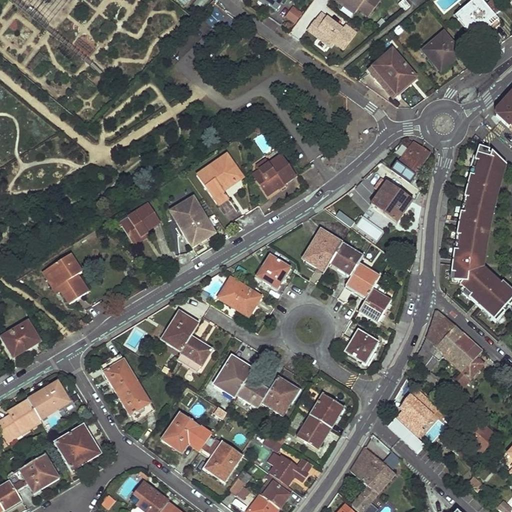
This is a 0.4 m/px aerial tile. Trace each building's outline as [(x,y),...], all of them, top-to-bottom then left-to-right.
[(270,5),(276,9),(280,2),(278,0),(272,2),(270,5)] [(339,0),(338,2),(354,14),(358,9),(369,17),(381,1),(379,0),(339,0)] [(444,14),(459,0),(435,0),(433,2),(444,14)] [(464,16),(457,22),(471,38),(486,25),(492,32),(500,26),(477,0),(475,0),(461,12),(464,16)] [(408,7),(403,1),(397,6),(402,12),(408,7)] [(294,8),(287,17),(294,23),(302,13),(294,8)] [(320,14),(315,21),(320,26),(313,35),(329,47),(333,42),(344,50),(356,34),(345,26),(342,30),(320,14)] [(315,21),(308,31),(313,35),(320,26),(315,21)] [(459,56),(442,35),(421,52),(428,63),(427,64),(435,74),(437,72),(439,74),(459,56)] [(390,51),(365,72),(372,81),(393,95),(413,79),(390,51)] [(511,110),(511,92),(496,110),(494,115),(497,118),(506,107),(511,112),(511,110)] [(335,109),(346,109),(347,96),(336,95),(335,109)] [(506,107),(497,118),(508,128),(510,127),(511,128),(511,110),(511,112),(506,107)] [(264,133),(255,137),(262,153),(271,149),(264,133)] [(431,154),(416,144),(402,161),(399,159),(390,171),(410,184),(431,154)] [(481,306),(479,308),(496,323),(511,305),(511,290),(503,283),(501,284),(500,286),(495,282),(496,280),(484,269),(479,265),(480,262),(485,263),(490,234),(487,233),(488,227),(491,227),(498,199),(495,198),(497,192),(499,192),(505,170),(503,170),(505,165),(497,158),(492,153),(491,155),(488,154),(489,152),(487,150),(479,148),(473,166),(468,185),(470,185),(469,190),(466,189),(462,206),(459,222),(461,222),(460,227),(458,227),(455,243),(453,260),(455,260),(455,265),(452,265),(450,282),(462,283),(460,286),(471,296),(469,299),(475,304),(477,303),(481,306)] [(298,178),(283,157),(270,167),(261,173),(254,178),(268,198),(279,190),(277,187),(282,184),(285,186),(298,178)] [(227,158),(196,177),(214,206),(226,198),(223,193),(220,189),(225,186),(228,189),(241,180),(227,158)] [(266,161),(257,167),(261,173),(270,167),(266,161)] [(414,203),(377,176),(370,185),(375,189),(366,202),(398,225),(414,203)] [(193,198),(174,211),(180,221),(177,223),(192,248),(215,234),(193,198)] [(226,198),(214,206),(216,208),(227,201),(226,198)] [(159,222),(148,204),(126,218),(129,222),(121,227),(131,243),(147,232),(146,231),(159,222)] [(174,211),(171,213),(177,223),(180,221),(174,211)] [(339,211),(335,217),(350,227),(354,222),(339,211)] [(129,222),(126,218),(118,223),(121,227),(129,222)] [(321,231),(303,260),(324,273),(329,265),(342,244),(321,231)] [(170,238),(160,240),(162,255),(172,253),(170,238)] [(342,244),(329,265),(350,278),(358,265),(363,257),(342,244)] [(62,293),(71,305),(89,293),(78,276),(82,274),(70,256),(48,271),(62,293)] [(270,256),(257,278),(278,291),(291,269),(270,256)] [(350,278),(345,287),(366,300),(372,290),(379,278),(358,265),(350,278)] [(62,293),(48,271),(43,274),(58,296),(62,293)] [(231,283),(219,302),(249,321),(261,301),(231,283)] [(366,300),(358,313),(378,324),(391,302),(372,290),(366,300)] [(415,362),(428,374),(444,356),(463,373),(470,379),(481,367),(474,361),(483,352),(437,310),(431,327),(430,329),(426,340),(422,349),(415,362)] [(180,312),(162,341),(181,355),(182,353),(192,337),(200,325),(180,312)] [(3,339),(14,358),(39,343),(28,324),(3,339)] [(49,324),(43,327),(50,338),(56,335),(49,324)] [(359,332),(345,352),(365,364),(372,352),(374,353),(380,345),(359,332)] [(182,353),(181,355),(202,368),(213,350),(192,337),(182,353)] [(374,353),(372,352),(365,364),(370,367),(377,354),(374,353)] [(117,395),(138,382),(120,355),(100,367),(117,395)] [(233,356),(214,386),(236,399),(237,397),(249,378),(254,369),(233,356)] [(470,379),(463,373),(453,383),(460,389),(470,379)] [(444,397),(448,392),(443,388),(430,376),(425,381),(444,397)] [(270,391),(262,404),(284,418),(300,391),(279,377),(270,391)] [(249,378),(237,397),(258,410),(262,404),(270,391),(249,378)] [(453,383),(450,380),(443,388),(448,392),(455,399),(460,403),(467,395),(463,391),(460,389),(453,383)] [(135,423),(155,411),(138,382),(117,395),(135,423)] [(69,403),(58,384),(29,402),(29,403),(40,421),(69,403)] [(310,416),(332,430),(345,408),(324,395),(310,416)] [(11,419),(0,425),(0,429),(8,443),(41,422),(40,421),(29,403),(9,415),(11,419)] [(202,450),(210,437),(200,430),(201,427),(181,413),(162,441),(176,450),(184,437),(192,443),(202,450)] [(297,439),(319,452),(332,430),(310,416),(297,439)] [(465,438),(480,452),(494,436),(479,423),(465,438)] [(84,426),(56,444),(73,471),(100,455),(84,426)] [(274,432),(271,438),(271,439),(272,440),(276,442),(280,436),(274,432)] [(287,439),(280,436),(276,442),(283,446),(287,439)] [(184,437),(176,450),(183,455),(192,443),(184,437)] [(222,445),(210,437),(202,450),(213,458),(220,462),(212,475),(225,484),(244,457),(223,443),(222,445)] [(276,442),(272,440),(268,446),(279,454),(284,447),(283,446),(276,442)] [(350,472),(368,487),(351,506),(357,511),(365,511),(395,475),(365,448),(350,472)] [(60,479),(46,455),(8,478),(10,482),(17,493),(29,485),(36,481),(42,490),(60,479)] [(299,468),(283,457),(271,475),(289,487),(296,478),(303,483),(309,475),(308,475),(299,468)] [(213,458),(205,470),(212,475),(220,462),(213,458)] [(305,460),(299,468),(308,475),(314,466),(305,460)] [(251,477),(245,472),(239,479),(246,484),(251,477)] [(271,475),(270,474),(266,479),(268,481),(258,494),(261,496),(264,498),(280,510),(290,497),(289,495),(293,491),(289,487),(271,475)] [(480,484),(472,477),(466,483),(474,491),(480,484)] [(246,484),(239,479),(230,491),(237,497),(243,488),(246,484)] [(29,485),(35,494),(42,490),(36,481),(29,485)] [(17,493),(10,482),(0,488),(0,511),(3,511),(22,502),(17,493)] [(484,488),(480,484),(474,491),(479,495),(484,488)] [(145,485),(131,502),(143,511),(162,511),(167,507),(169,503),(145,485)] [(243,488),(237,497),(243,501),(250,493),(243,488)] [(327,508),(331,511),(341,499),(336,494),(327,508)] [(108,495),(102,505),(110,510),(117,500),(108,495)] [(278,511),(280,510),(264,498),(261,496),(249,511),(278,511)] [(511,511),(501,502),(496,507),(501,511),(511,511)]
